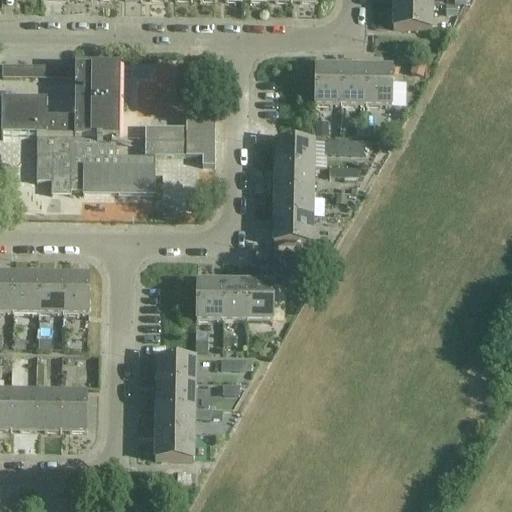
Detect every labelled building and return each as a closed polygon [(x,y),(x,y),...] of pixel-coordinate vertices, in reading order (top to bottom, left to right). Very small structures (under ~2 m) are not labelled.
[(392,0),(393,8),(431,9),(431,0),(392,0)] [(393,8),(392,34),(431,34),(431,9),(393,8)] [(457,9),(445,9),(445,21),(457,22),(457,9)] [(20,82),(20,70),(2,69),(2,82),(20,82)] [(20,70),(20,82),(74,83),(75,71),(67,70),(20,70)] [(82,199),(154,200),(154,160),(186,160),(201,160),(201,170),(215,170),(215,124),(186,124),(186,132),(145,131),(144,162),(115,161),(115,144),(118,144),(120,71),(75,71),(74,83),(74,125),(47,125),(47,108),(2,107),(1,142),(37,143),(36,186),(51,186),(50,199),(70,199),(70,195),(82,195),(82,199)] [(314,110),(340,110),(340,72),(314,71),(314,110)] [(340,110),(365,111),(365,72),(340,72),(340,110)] [(391,73),(365,72),(365,111),(391,111),(391,73)] [(354,135),(354,147),(377,147),(378,135),(354,135)] [(274,146),(274,172),(313,173),(313,147),(274,146)] [(358,172),(329,171),(328,181),(358,182),(358,172)] [(274,172),(274,197),(313,198),(313,173),(274,172)] [(274,197),(273,222),(312,223),(313,198),(274,197)] [(273,222),(273,248),(312,248),(312,223),(273,222)] [(283,254),(277,266),(288,272),(295,261),(283,254)] [(0,317),(12,318),(12,279),(0,279),(0,317)] [(12,318),(37,318),(37,280),(12,279),(12,318)] [(37,318),(62,319),(62,280),(37,280),(37,318)] [(88,281),(62,280),(62,319),(88,319),(88,281)] [(195,326),(223,326),(224,287),(196,287),(195,326)] [(223,326),(251,326),(251,288),(224,287),(223,326)] [(280,294),(273,293),(273,288),(251,288),(251,326),(272,327),(272,317),(279,317),(280,294)] [(38,343),(38,355),(51,356),(51,344),(38,343)] [(25,344),(13,345),(13,355),(26,355),(25,344)] [(234,387),(235,363),(222,363),(221,387),(234,387)] [(156,364),(156,389),(194,389),(195,364),(156,364)] [(0,394),(76,396),(77,382),(0,379),(0,394)] [(194,415),(194,389),(156,389),(155,414),(194,415)] [(0,435),(10,436),(10,397),(0,396),(0,435)] [(10,436),(35,436),(35,398),(10,397),(10,436)] [(35,436),(59,437),(60,398),(35,398),(35,436)] [(86,398),(60,398),(59,437),(85,437),(86,398)] [(155,414),(155,440),(194,440),(194,415),(155,414)] [(155,440),(155,465),(194,465),(194,440),(155,440)]
